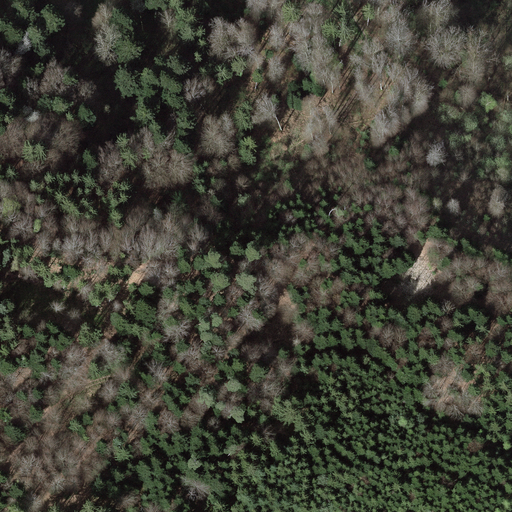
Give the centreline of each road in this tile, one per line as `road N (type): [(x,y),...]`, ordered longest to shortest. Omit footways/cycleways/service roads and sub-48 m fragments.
road 1 (track): [(0,481),(67,398),(140,350)]
road 2 (track): [(511,142),(441,110),(363,41)]
